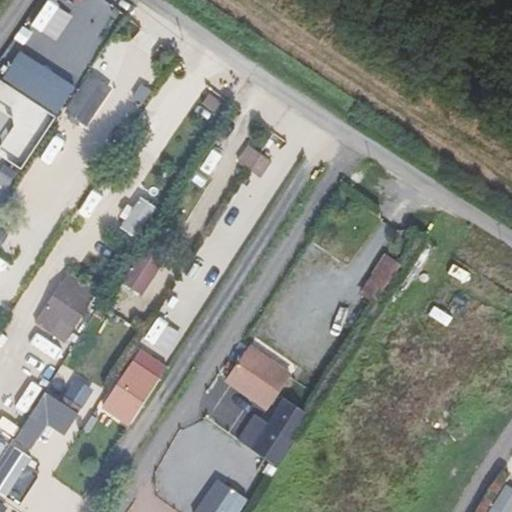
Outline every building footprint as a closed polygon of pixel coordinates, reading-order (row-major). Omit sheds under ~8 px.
[(113,87),(90,69),(60,111),(83,128),(113,87)] [(262,149),(247,140),(235,160),(249,169),(262,149)] [(273,156),(262,149),(249,169),(248,170),(259,178),(273,156)] [(208,152),(193,176),(220,192),(235,168),(208,152)] [(119,224),(135,235),(156,205),(139,194),(119,224)] [(400,260),(384,249),(369,272),(386,282),(400,260)] [(50,275),(81,293),(90,279),(59,259),(50,275)] [(129,260),(109,291),(145,313),(164,281),(129,260)] [(26,311),(57,331),(81,293),(50,275),(26,311)] [(226,375),(266,404),(289,374),(248,344),(226,375)] [(166,366),(139,349),(110,394),(138,411),(166,366)] [(76,376),(61,399),(77,410),(92,386),(76,376)] [(61,399),(44,388),(13,436),(35,450),(50,427),(62,434),(77,410),(61,399)] [(110,394),(100,411),(127,428),(138,411),(110,394)] [(296,446),(263,421),(245,446),(278,471),(296,446)] [(0,456),(9,442),(0,436),(0,456)] [(511,480),(508,478),(490,507),(498,511),(511,511),(511,480)]
